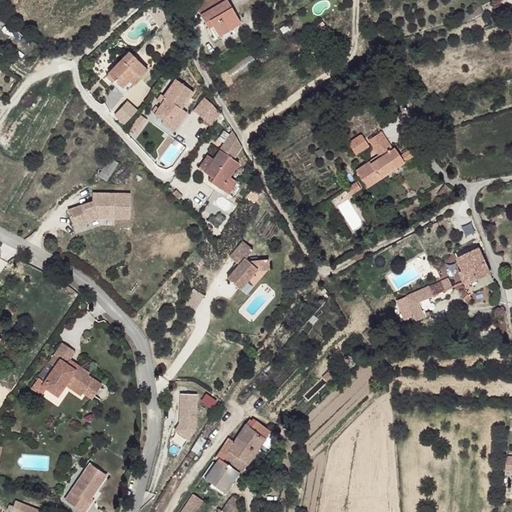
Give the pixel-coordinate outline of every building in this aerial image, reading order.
[(203,0),(194,6),(200,15),(224,0),(203,0)] [(229,0),(224,0),(200,15),(208,28),(213,25),(220,35),(229,28),(226,23),(239,15),(229,0)] [(239,15),(226,23),(229,28),(243,20),(239,15)] [(148,69),(132,52),(110,73),(124,87),(138,74),(141,76),(148,69)] [(199,93),(180,80),(167,98),(170,99),(158,116),(177,128),(188,112),(186,110),(199,93)] [(215,101),(206,96),(199,107),(207,113),(214,102),(215,101)] [(113,113),(124,122),(137,107),(126,98),(113,113)] [(222,113),(214,102),(207,113),(216,120),(222,113)] [(216,120),(207,113),(205,116),(214,124),(216,120)] [(357,171),(368,188),(369,187),(418,154),(414,148),(413,149),(411,147),(404,151),(406,153),(403,155),(398,147),(395,148),(384,131),(372,138),(382,154),(357,171)] [(234,132),(222,151),(233,158),(242,145),(234,132)] [(366,134),(352,143),(359,156),(374,146),(366,134)] [(233,158),(222,151),(216,160),(208,173),(213,177),(211,181),(231,194),(239,181),(233,177),(242,164),(233,158)] [(108,179),(116,160),(107,156),(99,175),(108,179)] [(203,170),(208,173),(216,160),(211,157),(203,170)] [(93,201),(68,210),(77,234),(100,226),(114,226),(114,219),(131,219),(130,194),(93,193),(93,201)] [(248,241),(235,256),(241,262),(230,277),(243,286),(258,269),(260,266),(254,261),(251,258),(258,249),(248,241)] [(481,249),(459,259),(465,272),(466,275),(463,276),(468,289),(481,284),(479,279),(492,273),(481,249)] [(274,258),(254,261),(260,266),(258,269),(275,266),(274,258)] [(452,288),(448,277),(396,301),(407,325),(424,318),(418,302),(452,288)] [(194,310),(204,295),(194,288),(183,303),(194,310)] [(499,321),(476,324),(477,337),(500,335),(499,321)] [(60,353),(53,364),(65,373),(67,370),(72,361),(60,353)] [(350,354),(347,354),(344,356),(344,360),(346,362),(348,362),(351,362),(352,360),(352,357),(350,354)] [(65,373),(53,364),(47,372),(53,376),(43,391),(39,396),(44,399),(55,407),(62,396),(78,406),(79,404),(82,400),(91,407),(98,395),(85,386),(86,384),(75,376),(74,380),(65,373)] [(67,370),(65,373),(74,380),(75,376),(67,370)] [(332,376),(328,372),(324,377),(328,380),(332,376)] [(39,396),(43,391),(36,386),(30,397),(40,404),(44,399),(39,396)] [(199,396),(183,395),(182,415),(184,415),(184,419),(182,424),(176,433),(190,442),(197,431),(199,396)] [(82,400),(79,404),(89,410),(91,407),(82,400)] [(258,432),(246,424),(238,436),(259,450),(271,432),(261,426),(258,432)] [(227,435),(214,454),(217,457),(218,456),(224,446),(228,449),(234,440),(227,435)] [(259,450),(238,436),(234,440),(228,449),(224,446),(218,456),(240,471),(243,473),(259,450)] [(240,471),(218,456),(217,457),(204,477),(213,483),(226,493),(240,471)] [(84,511),(108,473),(88,460),(64,498),(84,511)] [(191,511),(213,483),(204,477),(179,511),(191,511)] [(232,511),(240,500),(234,495),(222,511),(232,511)]
